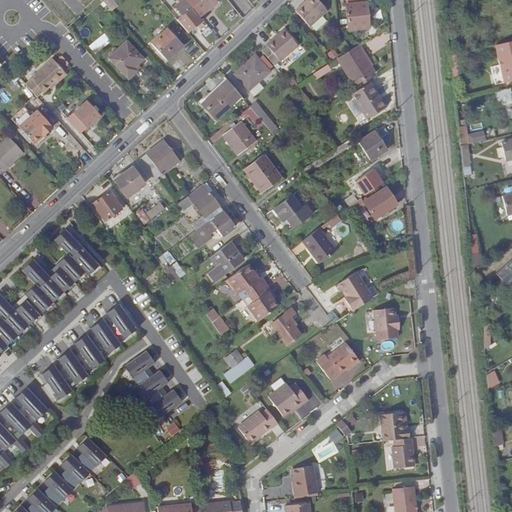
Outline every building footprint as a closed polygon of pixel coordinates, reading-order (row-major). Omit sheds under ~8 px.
[(39,0),(28,0),(26,2),(37,13),(45,6),(39,0)] [(107,0),(114,8),(121,3),(118,0),(107,0)] [(220,0),(219,0),(203,0),(190,10),(179,18),(191,33),(204,22),(200,17),(220,0)] [(186,5),(190,10),(203,0),(188,0),(190,2),(186,5)] [(309,0),(297,10),(311,27),(328,12),(317,0),(309,0)] [(371,28),(367,0),(348,0),(349,4),(347,4),(350,30),(371,28)] [(37,13),(26,2),(10,16),(21,28),(37,13)] [(64,19),(73,29),(84,19),(79,13),(84,10),(79,5),(64,19)] [(185,44),(170,27),(154,42),(169,59),(185,44)] [(10,46),(21,58),(40,40),(29,28),(10,46)] [(300,45),(286,29),(268,44),(281,60),(282,60),(300,45)] [(148,62),(129,40),(112,55),(131,76),(148,62)] [(511,41),(501,44),(509,82),(511,81),(511,41)] [(268,44),(263,49),(276,65),(281,60),(268,44)] [(357,88),(361,85),(374,77),(379,75),(366,54),(367,53),(362,46),(355,50),(339,60),(357,88)] [(330,55),(334,61),(340,56),(335,51),(330,55)] [(262,79),(273,69),(259,53),(239,72),(253,87),(254,86),(262,79)] [(45,90),(67,70),(54,56),(32,76),(33,77),(27,82),(38,94),(44,89),(45,90)] [(328,73),(325,68),(315,74),(318,79),(328,73)] [(219,117),(243,93),(230,77),(204,101),(219,117)] [(361,85),(364,89),(372,83),(377,81),(374,77),(361,85)] [(262,79),(254,86),(259,92),(267,84),(262,79)] [(370,121),(388,109),(372,83),(364,89),(355,94),(370,121)] [(23,91),(27,98),(34,94),(29,87),(23,91)] [(511,88),(500,91),(503,106),(511,103),(511,88)] [(102,114),(89,100),(70,117),(83,132),(102,114)] [(253,106),(261,115),(268,124),(274,118),(259,101),(253,106)] [(261,115),(253,106),(244,113),(247,118),(251,114),(256,120),(261,115)] [(56,128),(40,110),(22,126),(38,144),(56,128)] [(283,128),(274,118),(268,124),(276,133),(283,128)] [(258,140),(243,121),(225,134),(240,154),(258,140)] [(462,128),(464,144),(475,142),(472,126),(471,126),(462,128)] [(379,132),(360,143),(362,146),(373,163),(391,151),(379,132)] [(0,171),(5,167),(7,169),(27,151),(12,135),(0,145),(0,171)] [(185,159),(170,137),(141,157),(156,178),(185,159)] [(351,141),(338,148),(305,168),(309,173),(354,146),(351,141)] [(267,153),(247,167),(253,175),(255,173),(267,190),(285,177),(267,153)] [(471,186),(477,186),(473,160),(468,161),(471,186)] [(148,181),(136,165),(119,177),(130,193),(148,181)] [(297,173),(302,179),(310,174),(309,173),(305,168),(297,173)] [(378,168),(359,180),(368,194),(386,183),(378,168)] [(251,177),(263,193),(267,190),(255,173),(253,175),(251,177)] [(212,181),(208,184),(214,193),(219,190),(212,181)] [(203,219),(206,222),(225,208),(214,193),(208,184),(193,194),(192,193),(181,201),(189,211),(200,203),(206,213),(202,217),(203,219)] [(369,201),(368,201),(369,203),(379,218),(403,203),(391,186),(369,201)] [(125,207),(113,189),(96,201),(108,218),(125,207)] [(307,201),(303,203),(295,193),(276,206),(285,218),(288,215),(297,225),(315,211),(307,201)] [(366,196),(365,196),(352,204),(357,211),(369,203),(368,201),(369,201),(366,196)] [(160,201),(138,217),(144,225),(166,209),(160,201)] [(206,222),(200,228),(197,229),(206,241),(214,235),(211,231),(218,225),(225,233),(237,225),(225,208),(206,222)] [(341,219),(337,214),(329,220),(331,222),(333,225),(341,219)] [(200,228),(206,222),(203,219),(197,223),(200,228)] [(329,220),(321,226),(323,228),(331,222),(329,220)] [(321,226),(304,238),(321,261),(338,248),(323,228),(321,226)] [(76,238),(67,229),(57,239),(70,253),(59,263),(59,264),(62,267),(52,276),(49,274),(35,259),(24,269),(33,279),(37,283),(26,294),(27,294),(30,297),(43,312),(49,306),(60,297),(69,288),(81,277),(87,272),(90,275),(101,265),(88,252),(76,238)] [(246,259),(233,241),(213,256),(219,265),(210,272),(216,280),(246,259)] [(164,267),(176,261),(170,251),(158,257),(164,267)] [(481,253),(474,254),(475,267),(483,266),(481,253)] [(175,284),(187,274),(177,261),(165,271),(175,284)] [(256,267),(252,261),(236,272),(246,287),(247,286),(252,292),(270,279),(265,273),(262,275),(256,267)] [(511,263),(501,273),(511,286),(511,263)] [(62,267),(59,264),(49,274),(52,276),(62,267)] [(265,273),(260,265),(256,267),(262,275),(265,273)] [(345,294),(353,308),(373,295),(358,270),(339,281),(347,294),(345,294)] [(240,291),(246,287),(236,272),(230,277),(240,291)] [(270,279),(252,292),(256,299),(266,314),(282,303),(278,296),(275,293),(271,288),(275,285),(270,279)] [(278,296),(281,294),(275,285),(271,288),(275,293),(278,296)] [(0,351),(2,349),(12,340),(23,331),(34,320),(41,314),(27,299),(17,309),(14,306),(0,291),(0,312),(2,315),(0,317),(0,351)] [(14,306),(17,309),(27,299),(30,297),(27,294),(14,306)] [(249,304),(260,318),(266,314),(256,299),(249,304)] [(287,310),(296,323),(298,321),(293,314),(300,309),(296,302),(288,308),(289,308),(287,310)] [(116,303),(105,312),(110,319),(122,335),(134,327),(116,303)] [(402,315),(401,304),(381,305),(384,328),(385,336),(406,333),(405,325),(407,325),(406,314),(402,315)] [(216,307),(208,312),(214,320),(222,314),(216,307)] [(296,323),(287,310),(271,321),(286,343),(302,333),(296,323)] [(334,310),(328,314),(333,324),(340,320),(334,310)] [(222,314),(214,320),(224,334),(232,327),(223,313),(222,314)] [(95,322),(89,327),(95,334),(107,350),(119,342),(117,339),(105,323),(101,318),(95,322)] [(110,319),(105,323),(117,339),(122,335),(110,319)] [(496,346),(494,322),(488,326),(490,349),(496,346)] [(80,337),(74,341),(79,349),(91,365),(103,356),(102,354),(89,338),(85,333),(80,337)] [(95,334),(89,338),(102,354),(107,350),(95,334)] [(358,363),(366,358),(352,340),(333,354),(331,351),(322,358),(337,377),(352,366),(357,362),(358,363)] [(155,359),(146,346),(125,362),(162,413),(183,398),(174,385),(168,389),(164,382),(169,378),(160,366),(154,370),(150,363),(155,359)] [(246,357),(238,346),(235,349),(242,359),(246,357)] [(65,351),(58,356),(64,363),(76,380),(88,371),(86,369),(74,353),(70,347),(65,351)] [(79,349),(74,353),(86,369),(91,365),(79,349)] [(226,355),(233,365),(242,359),(235,349),(226,355)] [(49,366),(43,371),(60,395),(72,386),(71,384),(59,368),(55,362),(49,366)] [(64,363),(59,368),(71,384),(76,380),(64,363)] [(298,385),(294,380),(276,395),(291,415),(309,401),(311,403),(316,399),(303,382),(298,385)] [(222,381),(217,386),(225,397),(231,393),(222,381)] [(23,391),(18,396),(25,403),(39,417),(49,407),(28,386),(23,391)] [(37,419),(34,422),(20,407),(13,400),(7,406),(2,411),(8,418),(23,432),(30,425),(39,435),(46,428),(37,419)] [(25,403),(20,407),(34,422),(37,419),(39,417),(25,403)] [(279,426),(280,427),(286,423),(274,407),(268,410),(267,408),(245,425),(257,442),(279,426)] [(417,426),(411,427),(409,410),(386,413),(389,439),(400,437),(417,435),(417,426)] [(353,435),(359,430),(348,416),(341,421),(353,435)] [(21,434),(18,437),(4,422),(0,418),(0,441),(6,448),(14,440),(23,450),(30,443),(21,434)] [(8,418),(4,422),(18,437),(21,434),(23,432),(8,418)] [(342,426),(336,430),(342,438),(348,433),(342,426)] [(49,511),(110,449),(91,431),(80,442),(85,447),(79,453),(74,448),(63,459),(68,464),(63,470),(57,465),(47,476),(52,482),(46,488),(41,483),(30,494),(35,499),(29,505),(24,500),(13,511),(14,511),(49,511)] [(400,467),(421,465),(417,435),(400,437),(401,446),(397,446),(400,467)] [(5,449),(2,452),(0,450),(0,456),(8,465),(14,458),(5,449)] [(299,495),(323,492),(320,465),(299,467),(299,474),(301,486),(299,486),(299,495)] [(135,473),(127,479),(134,489),(141,484),(135,473)] [(423,511),(421,485),(398,488),(400,505),(401,511),(423,511)] [(149,511),(148,500),(121,503),(116,507),(112,503),(100,511),(149,511)] [(204,503),(204,506),(204,511),(246,511),(245,500),(236,502),(235,500),(204,503)] [(291,511),(312,511),(312,501),(290,504),(291,511)] [(204,511),(204,506),(196,507),(195,502),(163,505),(163,511),(204,511)]
